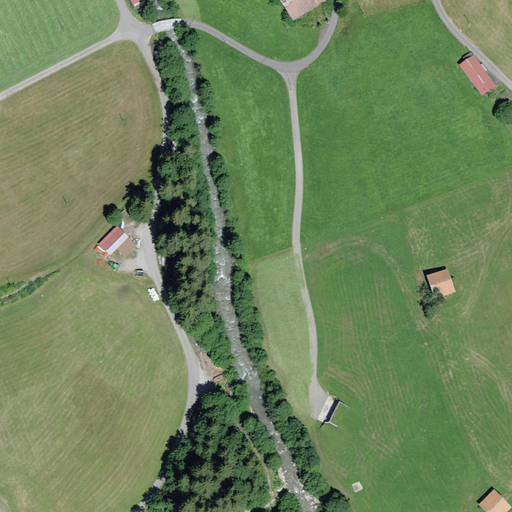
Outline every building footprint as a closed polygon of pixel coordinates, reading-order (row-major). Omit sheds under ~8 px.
[(282,0),(297,20),(316,7),(314,4),(311,0),(282,0)] [(495,87),(474,56),(460,66),(482,96),(495,87)] [(117,226),(98,245),(110,257),(117,250),(125,258),(137,246),(117,226)] [(430,280),(436,297),(454,290),(448,273),(430,280)] [(481,505),(488,511),(503,511),(508,508),(493,492),(481,505)]
